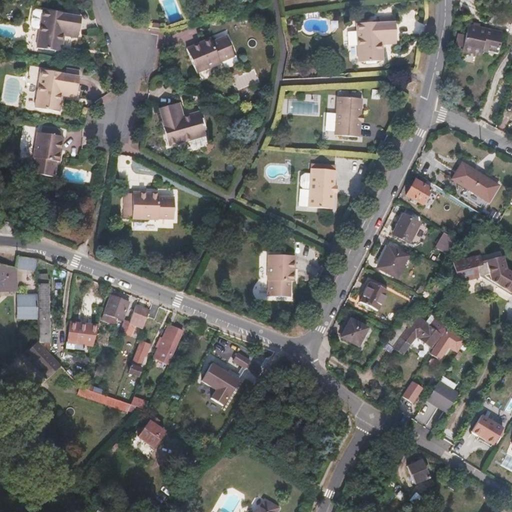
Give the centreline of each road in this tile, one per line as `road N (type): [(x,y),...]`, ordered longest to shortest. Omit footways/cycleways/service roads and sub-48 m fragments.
road 1 (residential): [(300,346),(83,260),(0,241)]
road 2 (residential): [(426,106),(319,329),(300,346)]
road 3 (residential): [(130,148),(107,145),(119,85),(115,41),(97,0)]
road 4 (residential): [(366,410),(511,497)]
